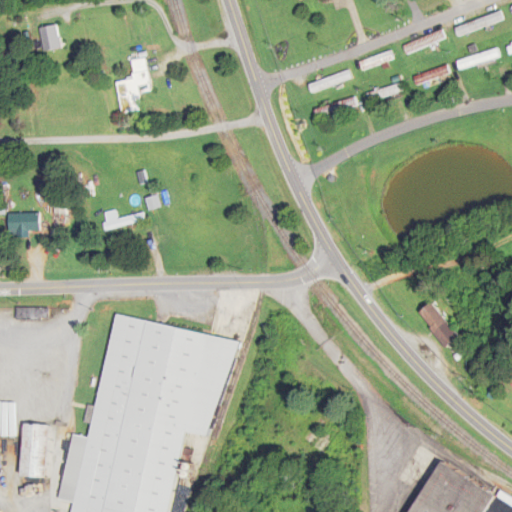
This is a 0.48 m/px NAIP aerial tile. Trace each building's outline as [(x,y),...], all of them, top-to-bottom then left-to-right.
[(456,30),(459,38),(504,21),(501,12),(456,30)] [(39,30),(45,53),(63,49),(56,25),(39,30)] [(445,42),(443,34),(403,46),(406,54),(445,42)] [(501,59),(498,50),(457,63),(460,72),(501,59)] [(363,73),(394,61),(391,53),(359,64),(363,73)] [(152,93),(147,59),(131,61),(134,81),(117,83),(121,116),(144,113),(141,95),(152,93)] [(413,79),(417,88),(451,75),(448,66),(413,79)] [(309,86),(312,95),(352,81),(349,72),(309,86)] [(367,95),(370,105),(404,93),(401,84),(367,95)] [(317,120),(358,109),(355,100),(314,111),(317,120)] [(68,215),(67,197),(56,198),(56,215),(68,215)] [(108,231),(145,223),(143,215),(118,221),(116,213),(104,216),(108,231)] [(40,234),(40,215),(9,215),(9,234),(40,234)] [(420,315),(445,350),(459,340),(433,305),(420,315)] [(234,340),(115,318),(98,409),(91,407),(90,413),(92,413),(87,439),(73,436),(61,502),(74,504),(72,511),(170,511),(185,435),(215,440),(234,340)] [(50,427),(24,426),(21,478),(47,480),(50,427)] [(511,511),(511,510),(496,502),(498,498),(439,464),(412,511),(511,511)]
